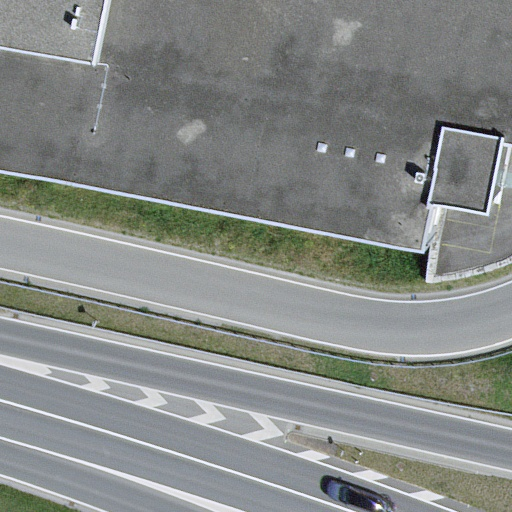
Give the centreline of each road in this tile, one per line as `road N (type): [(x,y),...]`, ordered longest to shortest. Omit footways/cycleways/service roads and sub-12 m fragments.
road 1 (primary): [(511,447),(0,334)]
road 2 (primary): [(348,511),(0,401)]
road 3 (primary): [(0,454),(157,511)]
